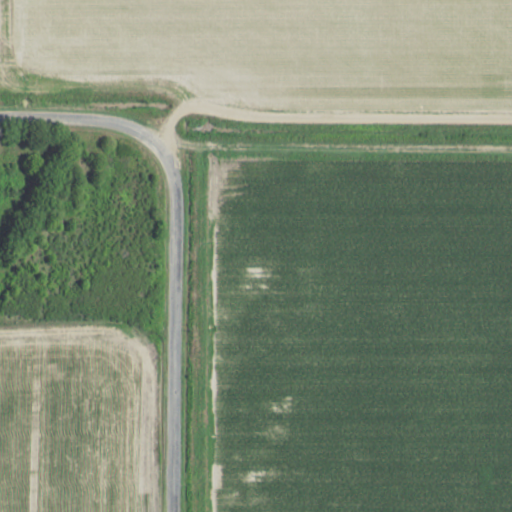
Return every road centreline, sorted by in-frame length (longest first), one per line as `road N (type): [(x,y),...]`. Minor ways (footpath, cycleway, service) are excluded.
road 1 (residential): [(171,511),(174,169),(163,143)]
road 2 (track): [(163,143),(511,145)]
road 3 (residential): [(163,143),(99,122),(0,118)]
road 4 (track): [(202,0),(163,143)]
